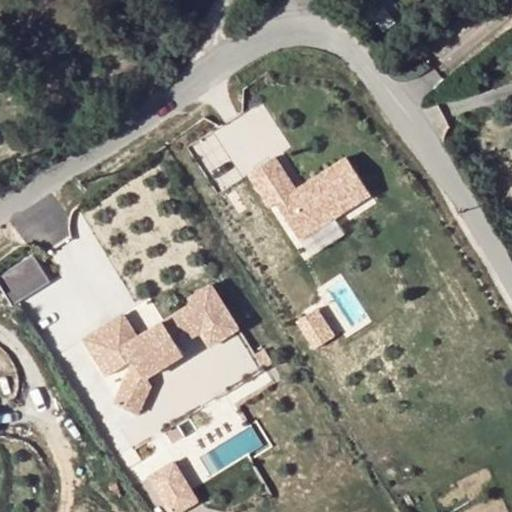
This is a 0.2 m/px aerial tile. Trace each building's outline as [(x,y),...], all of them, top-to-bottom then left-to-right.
[(280,142),(253,159),(275,192),(280,188),(305,226),(376,180),(352,142),(301,175),(280,142)] [(0,273),(0,275),(14,301),(53,279),(38,253),(0,273)] [(186,290),(209,277),(205,270),(182,284),(186,290)] [(105,309),(80,324),(98,356),(127,340),(128,342),(103,379),(124,393),(142,366),(137,358),(174,337),(170,329),(193,316),(202,331),(231,314),(209,277),(186,290),(131,323),(118,330),(105,309)] [(118,302),(105,309),(118,330),(131,323),(118,302)] [(153,473),(176,511),(203,497),(179,458),(153,473)]
